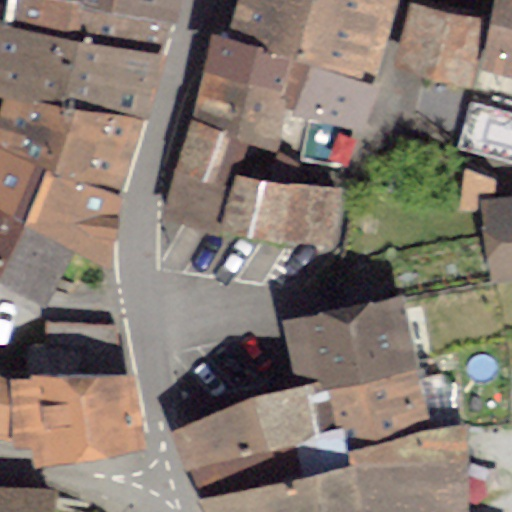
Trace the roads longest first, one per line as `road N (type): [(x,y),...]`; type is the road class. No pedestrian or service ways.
road 1 (residential): [(198,0),(141,202),(142,314),(170,473)]
road 2 (residential): [(170,473),(97,473),(0,456)]
road 3 (track): [(0,300),(42,312),(141,301)]
